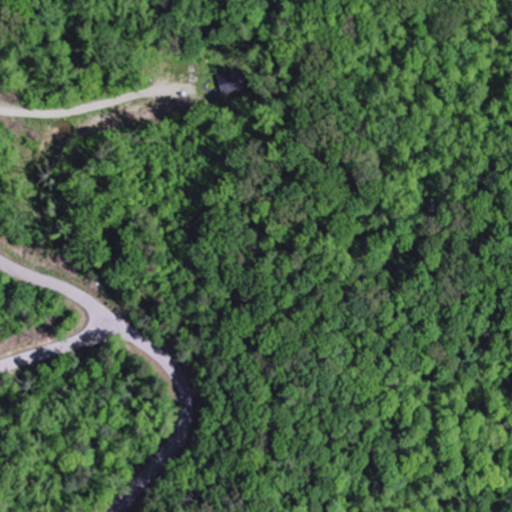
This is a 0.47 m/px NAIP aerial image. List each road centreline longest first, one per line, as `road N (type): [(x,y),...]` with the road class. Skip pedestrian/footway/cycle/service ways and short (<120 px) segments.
road 1 (secondary): [(120,511),(169,449),(186,411),(175,374),(123,329)]
road 2 (secondary): [(123,329),(0,259)]
road 3 (tertiary): [(123,329),(0,367)]
